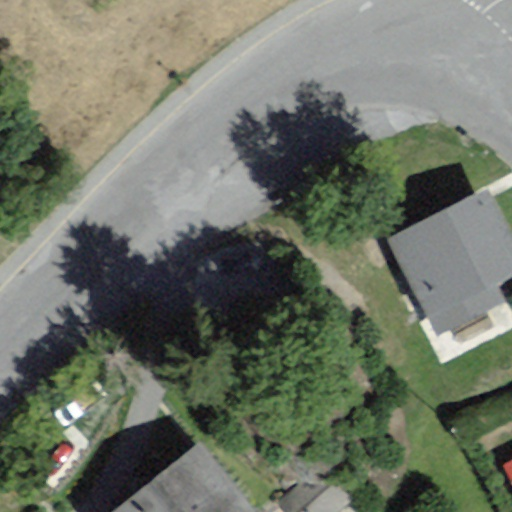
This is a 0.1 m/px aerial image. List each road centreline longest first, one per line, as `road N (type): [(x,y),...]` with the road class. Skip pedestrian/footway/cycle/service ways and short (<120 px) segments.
road 1 (tertiary): [(0,350),(126,216),(269,90),(416,21)]
road 2 (residential): [(416,21),(485,74),(511,109)]
